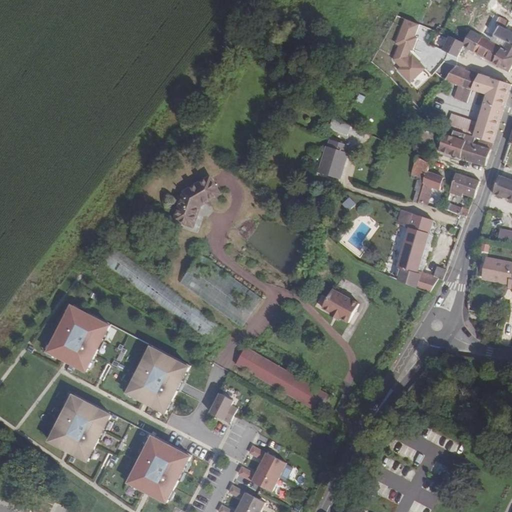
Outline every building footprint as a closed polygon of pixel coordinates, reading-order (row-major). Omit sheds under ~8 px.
[(421,81),(426,61),(413,57),(423,21),(406,16),(393,62),(401,64),(398,74),(421,81)] [(501,47),(505,49),(508,43),(511,45),(511,33),(504,29),(508,22),(498,16),(494,24),(499,27),(491,42),(501,47)] [(496,25),(487,39),(491,42),(499,27),(496,25)] [(441,34),(443,29),(437,26),(435,32),(441,34)] [(473,52),(482,36),(472,31),(465,44),(463,47),(473,52)] [(501,47),(491,42),(487,39),(482,36),(473,52),(492,63),(501,47)] [(448,37),(441,51),(458,57),(463,47),(465,44),(448,37)] [(501,47),(492,63),(509,72),(511,67),(511,45),(508,43),(505,49),(501,47)] [(453,65),(458,57),(441,51),(437,60),(453,65)] [(445,81),(456,66),(453,65),(437,60),(431,73),(445,81)] [(471,90),(478,76),(456,66),(445,81),(459,86),(471,90)] [(501,106),(509,84),(495,79),(480,73),(478,76),(471,90),(459,86),(455,98),(469,103),(473,89),(488,95),(484,106),(495,110),(497,105),(501,106)] [(488,143),(492,144),(503,113),(511,86),(511,84),(509,84),(501,106),(497,105),(495,110),(484,106),(480,116),(496,121),(488,143)] [(302,104),(299,109),(357,138),(360,132),(321,113),(302,104)] [(475,139),(488,143),(496,121),(480,116),(478,123),(451,113),(445,127),(450,130),(454,131),(465,136),(475,139)] [(461,158),(466,142),(464,141),(465,136),(454,131),(452,137),(446,153),(461,158)] [(446,153),(452,137),(444,135),(440,151),(446,153)] [(475,139),(465,136),(464,141),(466,142),(473,144),(475,139)] [(492,144),(488,143),(475,139),(473,144),(466,142),(461,158),(485,166),(492,144)] [(339,178),(349,147),(329,141),(318,172),(339,178)] [(419,200),(428,172),(430,165),(417,159),(411,178),(417,179),(414,189),(416,190),(413,199),(418,202),(419,200)] [(428,172),(419,200),(424,202),(429,187),(439,190),(443,177),(428,172)] [(463,194),(469,178),(456,174),(449,192),(462,196),(463,194)] [(511,201),(511,180),(498,175),(492,194),(511,201)] [(174,220),(192,226),(199,205),(218,194),(210,178),(209,177),(184,192),(174,220)] [(469,178),(463,194),(473,198),(479,181),(469,178)] [(344,203),(350,210),(358,204),(351,197),(344,203)] [(466,218),(469,210),(462,208),(461,209),(446,204),(444,210),(466,218)] [(399,223),(411,226),(415,214),(403,211),(399,223)] [(416,273),(429,235),(433,220),(415,214),(398,267),(402,268),(416,273)] [(511,231),(501,229),(496,242),(511,244),(511,231)] [(416,273),(422,274),(434,236),(429,235),(416,273)] [(262,299),(200,255),(180,283),(241,328),(262,299)] [(511,264),(479,258),(476,278),(510,285),(509,288),(511,288),(511,264)] [(437,279),(442,281),(446,270),(437,267),(433,278),(437,279)] [(416,273),(402,268),(398,283),(427,295),(437,279),(433,278),(422,274),(416,273)] [(348,322),(357,303),(333,291),(328,300),(326,298),(321,308),(331,313),(332,313),(340,317),(339,317),(348,322)] [(49,351),(87,372),(111,327),(73,307),(49,351)] [(207,333),(214,334),(215,321),(208,321),(207,333)] [(235,365),(320,413),(330,396),(245,346),(235,365)] [(152,348),(128,393),(166,413),(190,368),(152,348)] [(106,413),(67,393),(44,438),(83,458),(106,413)] [(209,417),(230,426),(237,412),(230,409),(232,404),(219,397),(209,417)] [(148,435),(123,481),(162,502),(186,455),(148,435)] [(273,491),(287,463),(254,446),(251,453),(264,459),(256,474),(243,467),(240,474),(273,491)] [(437,462),(431,472),(443,479),(449,469),(437,462)] [(403,494),(409,482),(394,474),(388,487),(403,494)] [(220,511),(261,511),(266,503),(233,486),(230,492),(244,499),(237,511),(235,511),(223,506),(220,511)] [(414,497),(409,511),(428,511),(435,492),(420,488),(417,498),(414,497)]
